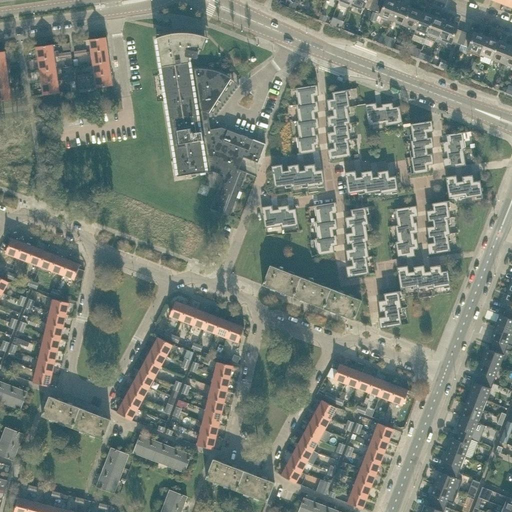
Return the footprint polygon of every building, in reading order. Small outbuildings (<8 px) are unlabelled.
[(363,9),(364,6),(366,0),(353,0),(351,5),(363,9)] [(375,10),(379,0),(372,0),(369,8),(375,10)] [(381,13),(385,2),(381,0),(379,0),(375,10),(381,13)] [(399,2),(392,0),(386,0),(385,2),(381,13),(380,16),(392,21),(399,2)] [(404,25),(411,7),(399,2),(392,21),(404,25)] [(414,33),(422,11),(411,7),(404,25),(411,28),(410,31),(414,33)] [(414,33),(414,34),(425,39),(426,37),(434,16),(422,11),(414,33)] [(326,22),(328,16),(321,13),(319,19),(326,22)] [(438,42),(446,21),(434,16),(426,37),(438,42)] [(446,21),(438,42),(442,43),(442,44),(443,45),(445,47),(448,47),(450,46),(452,40),(457,29),(458,25),(446,21)] [(457,42),(461,31),(457,29),(452,40),(457,42)] [(463,44),(467,33),(461,31),(457,42),(463,44)] [(487,36),(475,32),(473,35),(469,47),(468,50),(476,53),(475,55),(479,56),(487,36)] [(469,47),(473,35),(467,33),(463,44),(469,47)] [(205,38),(195,36),(184,34),(173,35),(159,39),(163,66),(162,66),(162,67),(163,74),(164,74),(165,82),(164,82),(165,82),(166,89),(165,89),(165,90),(166,90),(167,97),(166,97),(166,98),(167,97),(168,101),(168,105),(169,105),(170,112),(169,112),(169,113),(170,113),(171,120),(170,120),(170,121),(171,121),(172,128),(171,128),(172,128),(173,135),(173,136),(174,143),(174,144),(176,154),(177,159),(176,159),(177,159),(178,166),(177,166),(177,167),(178,167),(179,173),(178,173),(178,174),(179,174),(191,173),(192,179),(193,178),(192,172),(214,169),(226,174),(213,209),(230,216),(230,215),(246,173),(247,173),(247,172),(239,169),(244,157),(258,162),(258,163),(266,144),(253,139),(222,127),(209,129),(208,123),(209,123),(208,116),(206,115),(208,112),(209,113),(210,112),(209,111),(212,105),(213,106),(214,105),(213,104),(217,98),(218,99),(218,98),(217,97),(221,92),(222,92),(223,91),(222,91),(225,85),(227,86),(227,84),(226,84),(230,77),(227,75),(221,72),(214,70),(206,69),(199,68),(191,69),(189,62),(190,62),(190,61),(189,61),(190,56),(197,58),(199,51),(198,51),(199,48),(199,46),(202,47),(205,38)] [(392,48),(396,39),(386,35),(382,43),(392,48)] [(492,59),(499,41),(487,36),(479,56),(484,58),(485,56),(492,59)] [(108,49),(107,45),(106,37),(90,39),(92,52),(108,49)] [(504,63),(511,45),(499,41),(492,59),(504,63)] [(38,59),(55,56),(53,44),(37,47),(38,59)] [(412,45),(409,52),(418,56),(421,48),(412,45)] [(109,61),(108,50),(108,49),(92,52),(93,63),(109,61)] [(422,51),(419,58),(430,62),(432,58),(433,55),(422,51)] [(40,71),(56,68),(55,56),(38,59),(40,71)] [(111,73),(111,69),(109,61),(93,63),(95,75),(111,73)] [(0,75),(8,75),(7,63),(0,63),(0,75)] [(42,82),(58,80),(56,68),(40,71),(42,82)] [(113,85),(111,74),(111,73),(95,75),(97,87),(113,85)] [(0,87),(10,86),(8,75),(0,75),(0,87)] [(60,92),(58,80),(42,82),(43,95),(60,92)] [(314,96),(319,95),(317,85),(296,88),(298,98),(300,98),(301,104),(315,101),(314,96)] [(0,100),(12,99),(10,86),(0,87),(0,100)] [(346,91),(350,90),(350,89),(333,92),(333,93),(334,98),(327,100),(329,110),(333,109),(346,107),(350,107),(348,96),(347,97),(346,91)] [(315,112),(320,111),(318,101),(315,101),(301,104),(296,104),(298,114),(300,114),(301,120),(316,118),(315,112)] [(399,106),(393,107),(392,102),(382,104),(382,107),(385,121),(385,126),(396,124),(395,122),(401,121),(402,125),(403,125),(400,106),(399,106)] [(382,107),(377,107),(376,103),(366,104),(369,126),(379,124),(379,122),(385,121),(382,107)] [(349,113),(347,113),(346,107),(333,109),(334,115),(327,116),(329,126),(334,126),(346,124),(350,123),(349,113)] [(315,129),(320,128),(318,117),(316,118),(301,120),(297,121),(298,131),(300,131),(301,136),(316,134),(315,129)] [(427,132),(434,131),(432,120),(411,124),(412,134),(414,134),(415,139),(428,137),(427,132)] [(349,129),(347,129),(346,124),(334,126),(334,131),(328,132),(329,143),(334,142),(346,140),(351,139),(349,129)] [(462,133),(466,132),(465,131),(446,135),(446,136),(447,136),(447,141),(443,142),(444,152),(447,152),(462,149),(466,148),(464,138),(463,139),(462,133)] [(315,145),(320,144),(318,134),(316,134),(301,136),(297,137),(298,147),(300,147),(301,153),(297,153),(297,154),(316,151),(316,150),(315,145)] [(427,148),(434,147),(432,137),(428,137),(415,139),(411,140),(413,150),(414,150),(415,156),(428,154),(427,148)] [(349,146),(347,146),(346,140),(334,142),(335,148),(328,149),(329,159),(351,156),(349,146)] [(465,155),(463,155),(462,149),(447,152),(448,157),(443,158),(445,169),(467,165),(465,155)] [(427,165),(434,164),(433,153),(428,154),(415,156),(411,156),(413,167),(415,166),(416,172),(411,173),(412,174),(429,171),(429,170),(428,170),(427,165)] [(16,162),(0,156),(0,179),(15,185),(18,177),(11,175),(16,162)] [(289,170),(283,171),(282,164),(272,166),(275,187),(285,185),(285,184),(291,183),(289,170)] [(305,170),(300,171),(299,164),(288,166),(289,170),(291,183),(292,187),(302,185),(302,183),(307,182),(305,170)] [(322,170),(316,171),(315,164),(305,165),(305,170),(307,182),(308,186),(318,185),(318,183),(324,182),(324,186),(325,186),(323,169),(322,169),(322,170)] [(362,176),(357,177),(356,170),(345,172),(349,193),(359,192),(358,190),(364,189),(362,176)] [(379,176),(373,177),(372,170),(362,172),(362,176),(364,189),(365,193),(375,192),(375,190),(381,189),(379,176)] [(395,176),(389,177),(388,170),(378,172),(379,176),(381,189),(381,193),(392,191),(391,189),(397,188),(398,193),(399,193),(396,175),(395,176)] [(463,181),(457,182),(456,175),(446,176),(449,198),(459,196),(459,194),(465,193),(463,181)] [(479,181),(474,181),(473,175),(462,176),(463,181),(465,193),(466,198),(476,196),(475,194),(481,193),(482,197),(483,197),(482,189),(480,180),(479,180),(479,181)] [(193,253),(201,232),(112,200),(104,222),(193,253)] [(445,202),(450,201),(450,200),(432,203),(433,204),(434,209),(427,210),(429,221),(433,220),(446,218),(450,217),(448,207),(446,208),(445,202)] [(333,213),(338,212),(336,202),(315,205),(316,215),(318,215),(319,221),(334,219),(333,213)] [(279,209),(273,210),(272,205),(262,207),(265,228),(275,226),(275,225),(281,224),(279,209)] [(295,209),(290,210),(289,205),(278,207),(279,209),(281,224),(282,228),(292,226),(292,224),(297,224),(298,228),(299,227),(296,208),(295,208),(295,209)] [(414,217),(418,216),(417,205),(395,209),(397,219),(399,219),(399,224),(414,222),(414,217)] [(365,208),(368,207),(368,206),(351,209),(351,210),(352,216),(346,217),(347,227),(352,226),(369,224),(368,214),(366,214),(365,208)] [(336,218),(334,219),(319,221),(315,222),(316,232),(318,231),(319,237),(334,235),(333,229),(338,229),(336,218)] [(446,218),(433,220),(434,226),(427,227),(429,237),(433,236),(446,234),(450,234),(449,224),(447,224),(446,218)] [(414,233),(418,232),(417,222),(414,222),(399,224),(395,225),(397,235),(399,235),(400,241),(415,238),(414,233)] [(368,230),(366,230),(365,224),(352,226),(353,232),(346,233),(347,244),(352,243),(365,241),(369,240),(368,230)] [(446,234),(433,236),(434,242),(427,243),(429,254),(450,250),(449,240),(447,240),(446,234)] [(336,235),(334,235),(319,237),(315,238),(317,248),(318,248),(319,254),(315,254),(315,255),(335,252),(335,251),(334,251),(333,246),(338,245),(336,235)] [(18,257),(23,242),(12,238),(6,253),(18,257)] [(414,249),(419,249),(417,238),(415,238),(400,241),(396,241),(397,252),(399,251),(400,257),(396,258),(396,259),(415,256),(415,255),(414,249)] [(368,246),(366,247),(365,241),(352,243),(353,248),(346,249),(348,260),(352,259),(365,257),(369,257),(368,246)] [(29,262),(35,246),(23,242),(18,257),(29,262)] [(40,266),(46,251),(35,246),(29,262),(40,266)] [(52,270),(57,255),(46,251),(40,266),(52,270)] [(63,275),(69,259),(57,255),(52,270),(63,275)] [(368,263),(366,263),(365,257),(352,259),(353,265),(346,266),(348,276),(369,273),(368,263)] [(75,279),(81,264),(69,259),(63,275),(75,279)] [(301,277),(278,268),(270,265),(263,285),(294,296),(301,277)] [(414,271),(409,272),(408,265),(397,267),(401,288),(411,287),(411,285),(417,284),(414,271)] [(431,271),(425,272),(424,265),(414,266),(414,271),(417,284),(417,288),(427,286),(427,285),(433,284),(431,271)] [(447,270),(442,271),(441,265),(430,266),(431,271),(433,284),(434,288),(444,286),(443,284),(449,283),(450,287),(451,287),(448,270),(447,270)] [(0,291),(3,293),(9,282),(0,276),(0,291)] [(331,288),(309,279),(301,277),(294,296),(324,308),(331,288)] [(362,300),(335,290),(331,288),(324,308),(354,320),(362,300)] [(397,292),(401,291),(401,290),(384,293),(384,294),(385,300),(379,301),(380,311),(385,310),(397,308),(402,308),(400,298),(398,298),(397,292)] [(66,315),(69,303),(53,299),(50,311),(66,315)] [(182,320),(188,305),(176,300),(170,316),(182,320)] [(193,325),(199,309),(188,305),(182,320),(193,325)] [(400,314),(399,314),(397,308),(385,310),(385,316),(379,317),(381,327),(402,324),(400,314)] [(204,329),(210,314),(199,309),(193,325),(204,329)] [(499,314),(495,326),(511,332),(511,312),(506,310),(504,316),(499,314)] [(64,327),(66,315),(50,311),(48,323),(64,327)] [(216,333),(221,318),(210,314),(204,329),(216,333)] [(227,337),(233,322),(221,318),(216,333),(227,337)] [(239,342),(245,327),(233,322),(227,337),(239,342)] [(61,338),(64,327),(48,323),(45,335),(61,338)] [(511,332),(495,326),(490,337),(495,339),(493,344),(506,349),(511,352),(511,351),(511,332)] [(174,341),(176,335),(172,334),(166,331),(164,336),(170,339),(174,341)] [(58,350),(61,338),(45,335),(42,346),(58,350)] [(18,345),(21,338),(15,336),(13,343),(18,345)] [(167,355),(173,344),(158,337),(152,348),(167,355)] [(482,359),(500,366),(506,349),(493,344),(491,349),(486,348),(482,359)] [(55,362),(58,350),(42,346),(39,358),(55,362)] [(161,366),(167,355),(152,348),(147,358),(161,366)] [(52,374),(55,362),(39,358),(36,370),(52,374)] [(155,377),(161,366),(147,358),(141,369),(155,377)] [(493,383),(500,366),(482,359),(478,371),(482,373),(480,378),(493,383)] [(230,377),(233,365),(217,362),(215,374),(230,377)] [(346,383),(351,368),(340,363),(334,379),(346,383)] [(357,387),(363,372),(351,368),(346,383),(357,387)] [(149,387),(155,377),(141,369),(135,380),(149,387)] [(49,386),(52,374),(36,370),(34,382),(49,386)] [(368,392),(374,376),(363,372),(357,387),(368,392)] [(228,389),(230,377),(215,374),(212,385),(228,389)] [(380,396),(385,381),(374,376),(368,392),(380,396)] [(487,400),(493,383),(480,378),(478,383),(473,381),(469,393),(487,400)] [(144,398),(149,387),(135,380),(129,390),(144,398)] [(391,400),(397,385),(385,381),(380,396),(391,400)] [(7,385),(8,384),(2,382),(0,386),(0,398),(1,399),(0,401),(8,403),(14,386),(13,387),(7,385)] [(225,401),(228,389),(212,385),(209,397),(225,401)] [(403,405),(409,390),(397,385),(391,400),(403,405)] [(20,389),(14,386),(8,403),(8,404),(9,402),(13,404),(13,405),(21,408),(27,391),(26,391),(26,392),(20,389)] [(171,396),(176,398),(179,392),(174,389),(171,396)] [(138,409),(144,398),(129,390),(123,401),(138,409)] [(340,398),(337,397),(327,392),(325,397),(335,403),(338,404),(340,398)] [(487,400),(469,393),(465,404),(482,411),(487,400)] [(72,427),(80,407),(68,402),(69,400),(64,398),(63,400),(50,395),(42,415),(72,427)] [(222,413),(225,401),(209,397),(206,409),(222,413)] [(187,407),(188,403),(179,399),(176,406),(177,406),(182,408),(183,406),(187,407)] [(331,419),(337,408),(322,399),(317,410),(331,419)] [(132,420),(138,409),(123,401),(117,412),(132,420)] [(465,404),(460,415),(478,422),(482,411),(465,404)] [(93,412),(80,407),(72,427),(103,439),(111,419),(98,414),(99,412),(94,410),(93,412)] [(219,425),(222,413),(206,409),(203,421),(219,425)] [(326,429),(331,419),(317,410),(311,421),(326,429)] [(460,415),(456,427),(461,428),(458,434),(472,439),(479,442),(486,425),(478,422),(460,415)] [(216,437),(219,425),(203,421),(200,433),(216,437)] [(320,440),(326,429),(311,421),(305,432),(320,440)] [(389,440),(394,428),(379,423),(374,434),(389,440)] [(23,434),(6,427),(6,428),(8,428),(6,433),(4,432),(1,440),(19,446),(18,446),(20,439),(21,440),(23,434)] [(314,450),(320,440),(305,432),(299,442),(314,450)] [(213,449),(216,437),(200,433),(197,445),(213,449)] [(385,451),(389,440),(374,434),(370,446),(385,451)] [(452,437),(447,449),(465,456),(472,439),(458,434),(456,439),(452,437)] [(146,438),(147,437),(140,435),(134,452),(135,452),(135,451),(140,452),(139,454),(146,457),(153,440),(153,439),(152,440),(146,438)] [(16,452),(19,446),(1,440),(3,441),(1,445),(0,445),(0,453),(14,459),(14,458),(13,458),(15,452),(16,452)] [(159,443),(159,442),(153,440),(146,457),(147,457),(148,456),(152,457),(152,459),(159,462),(166,444),(165,444),(165,445),(159,443)] [(299,442),(293,453),(308,461),(313,464),(319,453),(314,450),(299,442)] [(171,447),(166,444),(159,462),(160,462),(160,460),(165,462),(164,464),(172,466),(178,449),(178,450),(171,447)] [(380,463),(385,451),(370,446),(365,457),(380,463)] [(126,462),(129,454),(112,448),(111,448),(112,449),(110,456),(109,455),(107,460),(124,467),(123,466),(124,462),(126,462)] [(184,452),(178,449),(172,466),(172,467),(173,465),(177,467),(177,468),(185,471),(191,454),(190,454),(190,455),(184,452)] [(465,456),(447,449),(443,461),(447,462),(445,468),(459,473),(465,456)] [(302,472),(308,461),(293,453),(288,464),(302,472)] [(376,474),(380,463),(365,457),(361,468),(376,474)] [(237,490),(244,470),(232,465),(232,463),(228,461),(227,463),(214,458),(206,478),(237,490)] [(121,475),(124,467),(107,460),(107,461),(105,468),(104,467),(102,473),(119,479),(118,479),(120,474),(121,475)] [(296,483),(302,472),(288,464),(282,475),(296,483)] [(372,485),(376,474),(361,468),(357,480),(372,485)] [(439,471),(434,483),(458,492),(462,480),(457,478),(459,473),(445,468),(443,473),(439,471)] [(257,475),(244,470),(237,490),(267,501),(275,482),(262,477),(262,475),(258,473),(257,475)] [(116,487),(119,479),(102,473),(102,474),(103,474),(100,480),(99,480),(97,486),(114,492),(113,491),(115,487),(116,487)] [(318,486),(316,491),(321,493),(327,495),(328,490),(331,483),(321,479),(318,486)] [(367,497),(372,485),(357,480),(352,491),(367,497)] [(432,501),(446,507),(448,501),(453,503),(458,492),(434,483),(430,494),(434,496),(432,501)] [(185,503),(187,496),(170,490),(171,491),(169,495),(168,495),(165,502),(182,509),(184,502),(185,503)] [(363,508),(367,497),(352,491),(348,502),(363,508)] [(511,497),(507,496),(503,507),(511,509),(511,497)] [(27,511),(31,500),(19,497),(18,497),(14,511),(27,511)] [(478,497),(474,507),(479,509),(483,499),(479,497),(478,497)] [(310,501),(310,500),(304,498),(298,511),(313,511),(317,503),(317,502),(316,503),(310,501)] [(40,511),(42,503),(31,500),(27,511),(40,511)] [(443,511),(446,507),(432,501),(430,506),(426,505),(426,506),(424,505),(421,511),(422,511),(443,511)] [(181,511),(182,509),(165,502),(165,503),(166,503),(165,508),(163,507),(161,511),(181,511)] [(52,511),(54,506),(42,503),(40,511),(52,511)] [(323,506),(323,505),(317,503),(313,511),(328,511),(330,507),(329,507),(329,508),(323,506)]
